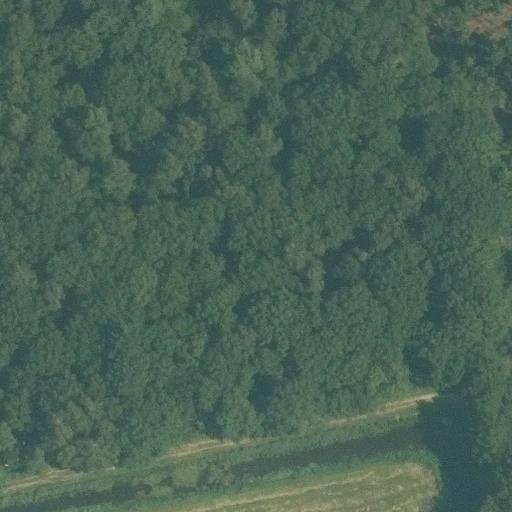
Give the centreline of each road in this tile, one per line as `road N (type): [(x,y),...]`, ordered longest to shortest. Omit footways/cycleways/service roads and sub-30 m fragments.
road 1 (track): [(0,492),(463,406),(489,511)]
road 2 (track): [(463,406),(456,293),(487,233),(511,218)]
